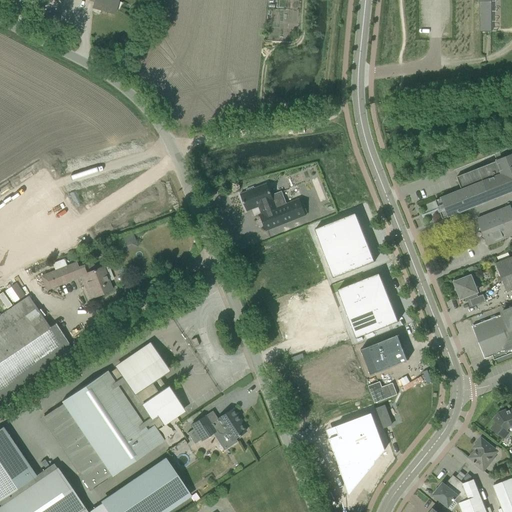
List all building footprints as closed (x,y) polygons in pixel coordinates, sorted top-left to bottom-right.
[(89,0),(89,1),(93,2),(91,8),(93,9),(92,11),(98,14),(100,11),(114,15),(116,8),(118,9),(121,3),(117,2),(117,0),(89,0)] [(490,0),(479,0),(479,31),(491,31),(490,0)] [(511,191),(511,147),(494,154),(497,161),(456,177),(462,190),(435,201),(442,219),(511,191)] [(259,214),(266,231),(306,215),(299,199),(286,204),(281,192),(272,196),(267,183),(254,188),(254,187),(246,190),(247,191),(240,194),(247,212),(260,206),(263,213),(259,214)] [(91,221),(102,216),(96,204),(85,210),(91,221)] [(479,235),(479,236),(480,237),(481,238),(482,239),(483,240),(484,240),(484,241),(486,241),(487,245),(511,235),(511,211),(510,206),(477,219),(478,223),(478,224),(478,225),(477,226),(477,227),(477,228),(477,229),(477,230),(477,232),(481,230),(483,234),(479,235)] [(356,213),(315,229),(334,278),(375,262),(356,213)] [(303,234),(260,251),(279,299),(322,283),(303,234)] [(132,235),(125,238),(130,251),(137,248),(132,235)] [(3,250),(0,251),(0,281),(15,272),(3,250)] [(502,280),(507,292),(511,290),(511,256),(495,263),(500,276),(502,280)] [(46,290),(80,276),(88,273),(88,272),(85,264),(78,267),(76,263),(41,276),(46,290)] [(80,276),(89,299),(112,290),(102,267),(88,272),(88,273),(80,276)] [(398,321),(379,273),(337,290),(356,338),(398,321)] [(462,278),(453,280),(455,290),(456,290),(457,289),(461,298),(468,295),(472,307),(486,301),(483,294),(478,297),(476,292),(477,292),(470,277),(463,279),(462,278)] [(3,291),(12,304),(25,295),(16,282),(3,291)] [(344,343),(327,296),(283,313),(300,360),(344,343)] [(54,337),(50,330),(53,327),(52,325),(48,328),(27,297),(0,315),(0,397),(65,354),(65,353),(71,349),(62,337),(60,338),(58,334),(54,337)] [(502,314),(472,326),(485,359),(493,356),(495,359),(494,360),(511,353),(511,308),(501,312),(502,314)] [(96,331),(102,341),(111,335),(104,325),(96,331)] [(397,335),(360,349),(370,375),(407,361),(397,335)] [(92,489),(106,480),(111,476),(111,477),(119,471),(164,441),(156,429),(182,411),(167,388),(165,389),(157,377),(167,371),(149,345),(116,367),(108,373),(107,371),(61,402),(62,404),(57,408),(57,407),(43,416),(43,417),(44,417),(92,488),(92,489)] [(349,354),(305,371),(321,418),(365,401),(349,354)] [(413,363),(384,374),(387,384),(389,383),(388,381),(399,377),(403,386),(419,380),(413,365),(414,364),(413,363)] [(380,382),(368,386),(375,403),(397,395),(392,383),(382,387),(380,382)] [(385,406),(377,409),(384,428),(392,425),(385,406)] [(193,429),(187,433),(194,444),(200,440),(201,441),(211,434),(220,447),(223,450),(236,442),(234,439),(245,431),(244,430),(245,429),(241,424),(240,424),(239,422),(241,421),(233,409),(217,419),(209,424),(204,416),(191,425),(193,429)] [(509,432),(508,431),(511,426),(511,425),(511,409),(505,412),(505,413),(500,415),(498,413),(493,420),(496,422),(491,429),(503,439),(506,439),(508,438),(509,436),(510,434),(509,432)] [(338,435),(329,439),(350,494),(374,463),(371,455),(385,450),(371,413),(335,427),(338,435)] [(169,435),(174,443),(184,436),(179,428),(169,435)] [(497,452),(498,452),(481,438),(476,444),(479,446),(469,458),(474,462),(473,463),(483,471),(484,471),(482,469),(488,463),(489,464),(494,457),(491,455),(495,450),(497,452)] [(35,477),(12,442),(2,449),(0,445),(0,506),(35,483),(32,478),(35,477)] [(0,506),(0,511),(164,511),(189,495),(165,460),(87,511),(86,511),(57,468),(35,483),(0,506)] [(486,511),(473,480),(463,484),(453,475),(445,485),(461,498),(463,496),(468,509),(462,511),(486,511)] [(511,511),(511,479),(511,478),(493,486),(503,511),(511,511)] [(458,502),(462,511),(468,509),(463,496),(461,498),(445,485),(442,483),(433,495),(452,510),(458,503),(457,502),(458,502)]
